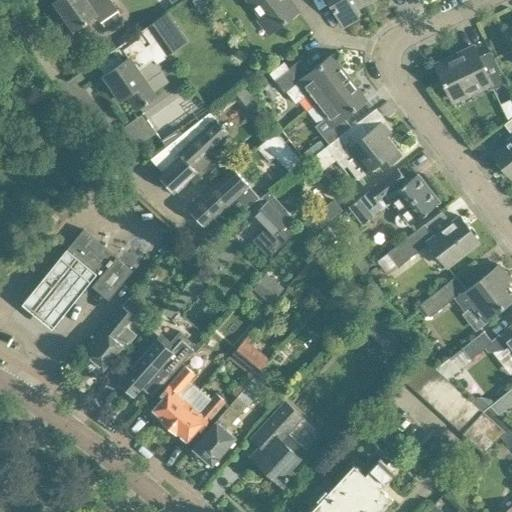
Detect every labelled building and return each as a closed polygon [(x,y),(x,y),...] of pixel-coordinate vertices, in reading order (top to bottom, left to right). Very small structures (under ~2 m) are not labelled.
[(100,22),(118,9),(111,0),(41,0),(57,22),(64,17),(73,30),(95,15),(100,22)] [(191,0),(201,13),(212,5),(208,0),(191,0)] [(248,0),(260,15),(272,31),(298,11),(288,0),(248,0)] [(328,0),(333,8),(343,26),(358,17),(353,9),(363,3),(360,0),(328,0)] [(120,44),(96,61),(105,74),(104,75),(121,99),(128,94),(137,107),(154,96),(155,95),(137,70),(152,59),(156,57),(158,60),(162,57),(185,41),(165,13),(143,29),(120,44)] [(505,83),(491,51),(479,57),(474,46),(460,53),(461,55),(436,67),(445,86),(447,85),(453,97),(476,86),(478,90),(490,84),(493,89),(505,83)] [(307,95),(314,104),(348,79),(331,56),(309,73),(299,60),(288,69),(283,62),(269,73),(274,79),(284,92),(286,91),(295,103),(306,94),(307,95)] [(314,125),(329,143),(329,144),(351,127),(344,117),(365,101),(348,79),(314,104),(324,117),(314,125)] [(245,86),(232,96),(242,107),(254,97),(245,86)] [(219,105),(214,110),(218,115),(223,110),(219,105)] [(181,155),(159,176),(174,192),(180,185),(182,187),(184,185),(183,184),(196,171),(200,174),(213,162),(214,155),(208,149),(228,131),(210,112),(182,134),(171,143),(181,155)] [(511,117),(507,121),(504,124),(511,134),(506,139),(509,143),(493,155),(510,178),(511,176),(511,117)] [(329,143),(326,146),(343,168),(348,164),(359,177),(362,175),(367,171),(379,162),(383,168),(384,167),(400,155),(385,136),(390,133),(381,122),(369,132),(360,120),(351,127),(329,144),(329,143)] [(178,128),(161,140),(166,147),(171,143),(182,134),(178,128)] [(275,132),(257,148),(270,161),(287,145),(275,132)] [(398,168),(348,207),(362,225),(372,216),(372,215),(382,207),(383,208),(393,201),(400,211),(397,214),(395,216),(395,220),(396,224),(399,226),(403,226),(406,225),(410,223),(411,225),(439,202),(417,174),(408,181),(398,168)] [(248,207),(260,196),(234,169),(212,189),(211,188),(189,209),(204,225),(213,216),(222,226),(248,207)] [(260,196),(248,207),(274,235),(292,216),(268,189),(260,196)] [(304,222),(312,233),(332,218),(323,207),(304,222)] [(425,224),(388,253),(379,259),(389,273),(398,266),(398,267),(429,243),(447,266),(479,241),(460,216),(434,236),(425,224)] [(83,229),(64,253),(97,280),(92,285),(109,299),(133,270),(117,257),(88,233),(83,229)] [(195,270),(204,259),(190,247),(181,259),(195,270)] [(357,250),(344,260),(356,275),(369,265),(357,250)] [(96,275),(67,251),(57,264),(38,286),(23,305),(52,329),(68,309),(85,288),(96,275)] [(381,272),(375,265),(366,273),(373,279),(381,272)] [(456,276),(440,289),(419,305),(429,317),(456,296),(465,308),(472,303),(485,319),(511,298),(511,291),(505,282),(509,280),(498,265),(467,290),(456,276)] [(271,303),(284,287),(265,272),(252,288),(271,303)] [(363,303),(371,295),(349,274),(342,282),(363,303)] [(137,334),(126,326),(134,316),(132,315),(140,305),(129,297),(122,306),(121,305),(102,329),(105,332),(102,335),(99,332),(88,346),(91,348),(86,356),(103,369),(121,347),(125,349),(137,334)] [(357,321),(387,350),(400,336),(370,307),(357,321)] [(511,351),(511,352),(511,353),(511,324),(491,341),(483,331),(461,348),(470,359),(485,348),(487,351),(507,348),(510,345),(511,348),(511,351)] [(141,389),(151,397),(193,349),(191,348),(195,343),(181,332),(168,347),(154,336),(116,382),(134,397),(141,389)] [(230,356),(255,377),(256,376),(255,375),(269,358),(262,353),(262,354),(244,339),(230,356)] [(400,377),(411,387),(431,364),(421,354),(400,377)] [(460,372),(458,368),(448,358),(435,367),(441,373),(449,380),(460,372)] [(411,387),(421,396),(441,373),(435,367),(431,364),(411,387)] [(159,418),(168,426),(189,403),(178,394),(195,374),(186,367),(160,395),(163,397),(153,408),(159,414),(159,418)] [(421,396),(431,405),(451,382),(449,380),(441,373),(421,396)] [(256,376),(255,377),(208,431),(194,446),(199,450),(197,452),(212,464),(235,437),(224,428),(227,425),(228,426),(231,425),(247,405),(265,384),(256,376)] [(451,382),(431,405),(441,414),(461,391),(451,382)] [(511,387),(494,402),(482,411),(493,420),(505,432),(511,426),(499,414),(511,403),(511,387)] [(441,414),(451,423),(471,400),(461,391),(441,414)] [(189,403),(168,426),(178,435),(182,434),(188,439),(201,424),(204,427),(226,402),(216,393),(199,412),(189,403)] [(451,423),(462,433),(482,411),(472,401),(471,400),(451,423)] [(257,461),(282,485),(293,473),(289,469),(299,457),(305,449),(287,432),(301,417),(286,402),(253,439),(267,451),(257,461)] [(482,411),(462,433),(473,442),(493,420),(482,411)] [(493,420),(473,442),(483,452),(500,436),(505,432),(493,420)] [(505,432),(500,436),(509,448),(511,445),(511,427),(511,426),(505,432)] [(352,461),(310,507),(304,511),(380,511),(393,499),(380,487),(400,466),(392,459),(386,465),(379,458),(365,473),(352,461)] [(0,491),(0,511),(44,511),(5,488),(2,493),(0,491)]
